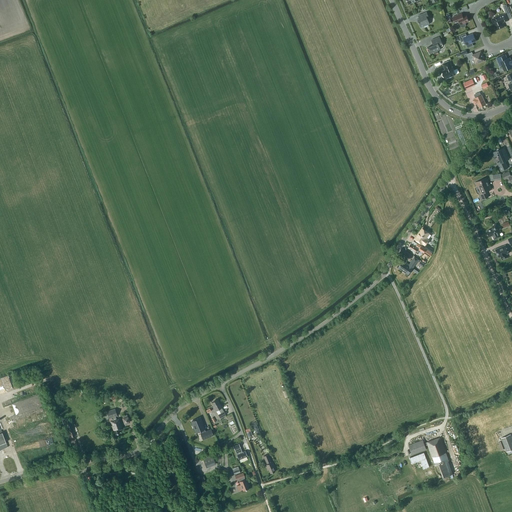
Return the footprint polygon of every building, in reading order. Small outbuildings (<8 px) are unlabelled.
[(417,19),(420,24),(421,27),(422,27),(430,23),(427,17),(429,16),(427,12),(418,15),(419,18),(417,19)] [(462,13),(461,13),(453,17),(455,22),(459,21),(460,25),(461,26),(461,27),(462,27),(463,27),(464,27),(465,27),(466,26),(466,25),(465,23),(469,21),(466,15),(463,16),(462,13)] [(494,22),(497,29),(503,26),(502,22),(508,19),(506,13),(492,19),(493,23),(494,22)] [(465,33),(459,36),(461,42),(465,41),(468,48),(474,46),(472,42),(476,40),(473,34),(467,37),(465,33)] [(434,52),(435,54),(438,52),(437,50),(441,49),(440,47),(443,45),(440,36),(431,40),(433,45),(427,47),(430,54),(434,52)] [(473,54),(472,52),(466,54),(469,60),(473,58),(476,64),(482,61),(482,62),(485,60),(484,57),(483,57),(481,51),(473,54)] [(505,54),(497,58),(500,65),(502,64),(504,70),(511,66),(511,61),(511,60),(510,57),(507,58),(505,54)] [(442,73),(442,74),(442,75),(443,76),(444,77),(445,77),(445,78),(455,74),(454,70),(452,67),(451,67),(450,64),(451,64),(449,61),(443,63),(444,67),(445,70),(442,71),(443,72),(442,73)] [(472,79),(463,83),(466,88),(475,84),(472,79)] [(481,95),(479,92),(474,94),(475,97),(474,97),(475,98),(472,100),(474,104),(477,103),(479,107),(486,104),(481,94),(481,95)] [(505,160),(509,159),(504,147),(500,149),(492,152),(494,157),(498,155),(500,161),(497,162),(501,171),(508,168),(505,160)] [(509,171),(502,174),(504,179),(509,177),(511,183),(511,182),(511,173),(510,175),(509,171)] [(486,191),(492,189),(487,177),(475,182),(477,186),(479,185),(482,193),(480,194),(482,199),(488,197),(486,191)] [(498,229),(496,224),(493,226),(494,228),(486,231),(489,237),(492,235),(494,240),(500,237),(497,230),(498,229)] [(419,237),(417,240),(422,243),(422,244),(422,243),(425,245),(429,240),(428,240),(431,235),(429,234),(429,233),(423,229),(417,236),(419,237)] [(415,247),(411,244),(409,247),(410,248),(409,250),(415,253),(416,252),(418,254),(421,251),(422,252),(423,252),(424,253),(425,252),(426,249),(425,248),(422,246),(421,246),(417,243),(417,244),(415,247)] [(434,250),(426,244),(424,247),(432,253),(434,250)] [(505,254),(509,252),(505,244),(495,249),(498,254),(497,254),(498,256),(499,256),(499,257),(500,256),(502,259),(507,257),(505,254)] [(399,268),(409,275),(417,263),(418,264),(420,260),(415,257),(410,266),(403,262),(399,268)] [(222,407),(217,399),(212,402),(216,410),(218,409),(220,413),(218,414),(220,418),(226,415),(224,411),(223,412),(221,407),(222,407)] [(104,412),(107,419),(112,418),(113,421),(110,421),(114,432),(114,431),(115,434),(120,433),(119,430),(123,429),(120,418),(116,419),(115,416),(117,416),(115,409),(104,412)] [(228,422),(234,419),(231,413),(226,415),(228,422)] [(204,429),(205,428),(200,417),(191,421),(196,432),(202,430),(203,432),(200,433),(203,439),(213,435),(211,429),(205,431),(204,429)] [(511,449),(511,437),(511,434),(501,438),(506,452),(511,449)] [(423,440),(409,445),(412,454),(426,449),(425,446),(428,445),(435,464),(442,462),(443,464),(449,462),(441,437),(427,442),(424,443),(423,440)] [(233,446),(239,460),(239,459),(240,462),(247,459),(246,456),(247,456),(245,451),(242,452),(238,444),(233,446)] [(264,456),(266,462),(267,461),(268,463),(265,464),(268,470),(269,469),(271,472),(275,471),(274,467),(275,467),(273,461),(271,462),(268,454),(264,456)] [(212,455),(203,458),(206,466),(215,462),(212,455)] [(241,484),(237,486),(239,491),(242,489),(243,490),(249,488),(248,486),(249,486),(246,478),(245,479),(244,476),(245,476),(243,472),(235,475),(236,479),(239,478),(240,481),(239,481),(241,484)]
